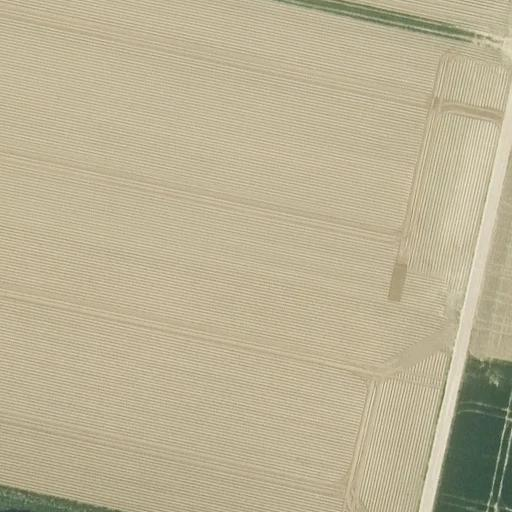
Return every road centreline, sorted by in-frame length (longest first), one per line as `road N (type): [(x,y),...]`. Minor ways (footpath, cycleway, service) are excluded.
road 1 (track): [(511,113),(425,511)]
road 2 (track): [(511,46),(301,0)]
